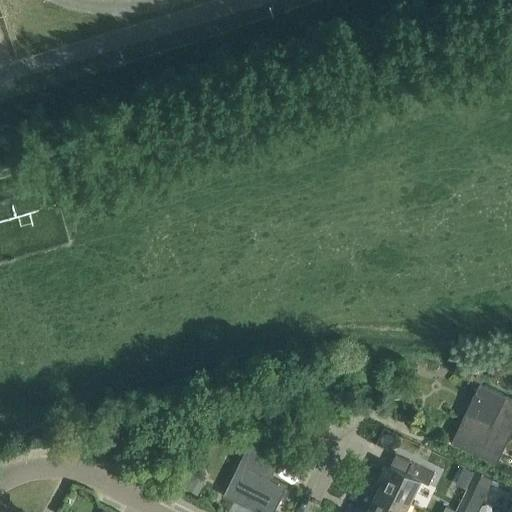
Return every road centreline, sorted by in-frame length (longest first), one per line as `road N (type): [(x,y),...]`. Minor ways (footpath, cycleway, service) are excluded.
road 1 (track): [(511,35),(0,179)]
road 2 (residential): [(308,511),(357,413),(374,409),(426,435)]
road 3 (residential): [(0,481),(34,467),(71,467),(166,511)]
